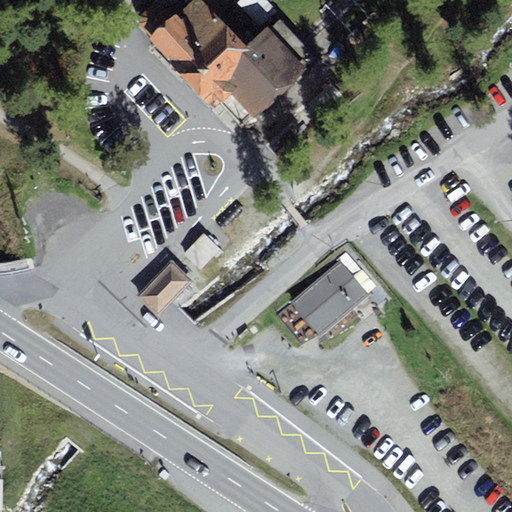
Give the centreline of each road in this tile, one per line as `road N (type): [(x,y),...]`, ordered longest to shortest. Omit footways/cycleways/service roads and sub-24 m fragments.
road 1 (residential): [(511,120),(354,221),(178,368),(52,284),(0,294)]
road 2 (primary): [(278,511),(0,331)]
road 3 (track): [(0,116),(130,201)]
